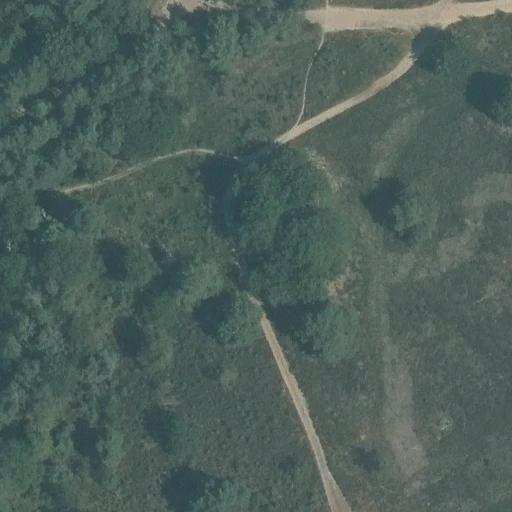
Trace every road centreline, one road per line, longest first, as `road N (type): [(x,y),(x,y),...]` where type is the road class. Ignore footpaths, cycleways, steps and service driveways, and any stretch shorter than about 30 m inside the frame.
road 1 (track): [(343,511),(229,231),(227,192),(243,169)]
road 2 (track): [(178,12),(131,50),(0,114)]
road 3 (track): [(295,130),(388,71),(440,14)]
road 4 (track): [(325,14),(178,12)]
